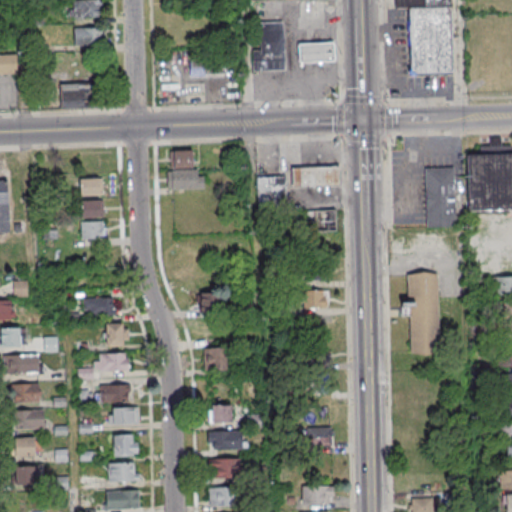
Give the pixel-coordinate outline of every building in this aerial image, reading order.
[(99,0),(70,0),(70,17),(99,17),(99,0)] [(409,73),(452,73),(450,0),(395,0),(395,9),(408,8),(409,73)] [(284,70),(283,22),(260,22),(261,50),(253,51),(253,71),(284,70)] [(74,45),(102,45),(102,28),(74,28),(74,45)] [(335,60),(334,41),(298,43),(299,62),(335,60)] [(0,55),(0,74),(17,74),(17,55),(0,55)] [(223,75),(223,57),(189,57),(189,75),(223,75)] [(79,77),(105,77),(105,60),(79,60),(79,77)] [(61,108),(94,108),(94,83),(61,83),(61,108)] [(511,210),(511,151),(500,152),(500,138),(490,139),(490,152),(467,152),(468,211),(511,210)] [(203,189),(203,170),(192,170),(192,150),(171,150),(171,170),(166,170),(166,189),(203,189)] [(78,153),(78,171),(100,171),(100,153),(78,153)] [(341,185),(340,165),(291,168),(292,188),(341,185)] [(457,227),(454,168),(425,169),(427,228),(457,227)] [(287,212),(286,176),(257,177),(259,214),(287,212)] [(101,177),(79,177),(79,196),(101,196),(101,177)] [(0,180),(0,233),(8,233),(8,181),(0,180)] [(80,199),(80,217),(102,217),(102,199),(80,199)] [(300,211),(300,231),(335,231),(335,211),(300,211)] [(105,221),(80,221),(80,238),(105,238),(105,221)] [(303,280),(327,280),(327,263),(303,263),(303,280)] [(410,316),(410,354),(439,354),(439,272),(407,272),(407,302),(401,302),(401,316),(410,316)] [(511,276),(490,277),(490,296),(511,296),(511,276)] [(14,281),(14,296),(28,296),(28,281),(14,281)] [(327,309),(327,291),(303,291),(303,309),(327,309)] [(220,312),(220,293),(199,293),(199,312),(220,312)] [(113,316),(113,298),(85,298),(85,316),(113,316)] [(0,319),(13,320),(13,301),(0,301),(0,319)] [(499,318),(511,317),(511,301),(498,302),(499,318)] [(105,346),(123,346),(123,322),(105,322),(105,346)] [(511,324),(497,325),(497,343),(511,343),(511,324)] [(0,346),(25,346),(25,327),(0,327),(0,346)] [(511,348),(496,348),(496,367),(511,366),(511,348)] [(226,349),(203,349),(203,371),(226,371),(226,349)] [(93,378),(93,372),(128,370),(127,352),(98,353),(98,363),(77,364),(77,378),(93,378)] [(6,355),(6,373),(37,373),(37,355),(6,355)] [(511,391),(511,373),(503,373),(503,391),(511,391)] [(431,376),(408,376),(408,394),(431,394),(431,376)] [(39,401),(39,383),(13,383),(13,401),(39,401)] [(78,390),(78,403),(129,403),(129,384),(95,384),(95,389),(78,390)] [(429,401),(407,401),(407,417),(429,417),(429,401)] [(231,422),(231,404),(208,404),(208,422),(231,422)] [(108,407),(108,424),(138,424),(138,407),(108,407)] [(20,428),(43,428),(43,409),(20,409),(20,428)] [(511,421),(497,421),(497,439),(511,438),(511,421)] [(333,428),(308,428),(308,445),(333,445),(333,428)] [(242,449),(242,431),(207,431),(207,449),(242,449)] [(137,434),(113,434),(113,455),(137,455),(137,434)] [(14,456),(34,456),(34,436),(14,436),(14,456)] [(240,458),(212,458),(212,477),(240,477),(240,458)] [(137,462),(107,462),(107,481),(137,481),(137,462)] [(14,465),(14,492),(36,492),(36,465),(14,465)] [(511,468),(497,469),(497,488),(511,487),(511,468)] [(333,486),(302,486),(302,507),(333,507),(333,486)] [(237,487),(209,487),(209,506),(237,506),(237,487)] [(104,509),(138,509),(138,490),(104,490),(104,509)] [(511,493),(503,493),(503,511),(511,511),(511,493)] [(432,511),(432,497),(410,497),(409,511),(432,511)]
